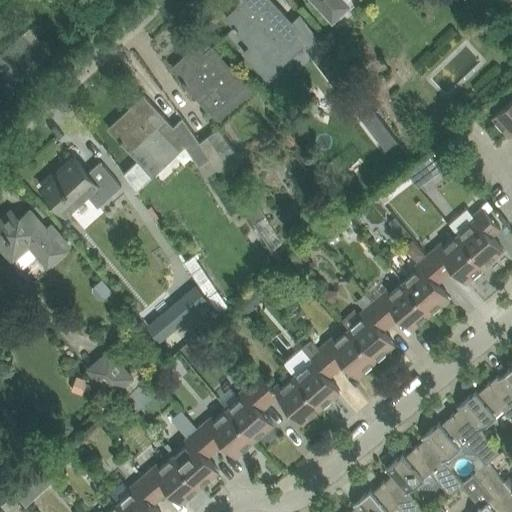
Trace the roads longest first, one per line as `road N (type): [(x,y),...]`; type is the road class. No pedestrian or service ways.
road 1 (residential): [(285,502),(304,495),(511,316)]
road 2 (residential): [(0,147),(161,0)]
